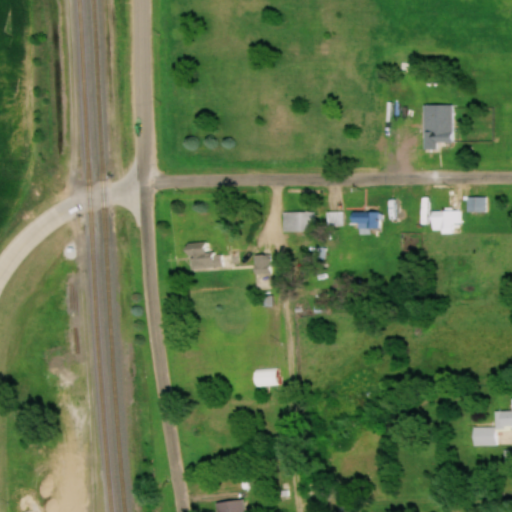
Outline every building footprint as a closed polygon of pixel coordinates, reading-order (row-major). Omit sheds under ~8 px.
[(452,105),(423,105),(423,146),(452,146),(452,105)] [(484,197),(466,197),(466,213),(484,213),(484,197)] [(459,210),(431,210),(431,233),(452,233),(452,226),(459,226),(459,210)] [(282,211),(282,232),(313,232),(313,211),(282,211)] [(380,212),(352,212),(352,229),(380,229),(380,212)] [(478,246),(497,246),(497,237),(478,237),(478,246)] [(188,243),(189,269),(222,268),(221,253),(207,254),(206,242),(188,243)] [(269,273),(269,254),(253,254),(253,273),(269,273)] [(253,369),(253,385),(278,385),(278,369),(253,369)] [(495,445),(495,430),(511,430),(511,398),(511,399),(511,411),(495,411),(495,427),(473,428),(473,446),(495,445)] [(216,511),(243,511),(242,499),(215,502),(216,511)]
